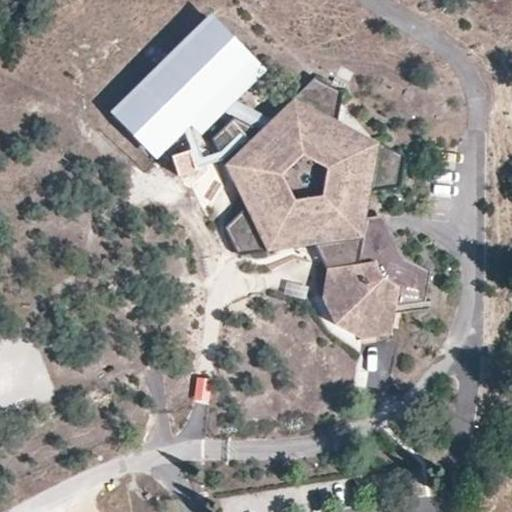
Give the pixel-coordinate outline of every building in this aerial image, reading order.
[(217,17),(177,56),(112,121),(159,167),(193,134),(203,143),(273,74),(217,17)] [(335,112),(344,93),(315,80),(306,99),(335,112)] [(372,234),(376,219),(381,189),(388,144),(299,103),(235,166),(277,252),(372,234)] [(180,164),(185,181),(199,176),(193,160),(180,164)] [(395,221),(376,219),(372,234),(372,269),(348,270),(335,278),(333,308),(346,330),(369,342),(406,338),(408,315),(437,313),(440,278),(414,261),(395,221)] [(44,339),(18,340),(20,401),(46,401),(44,339)]
